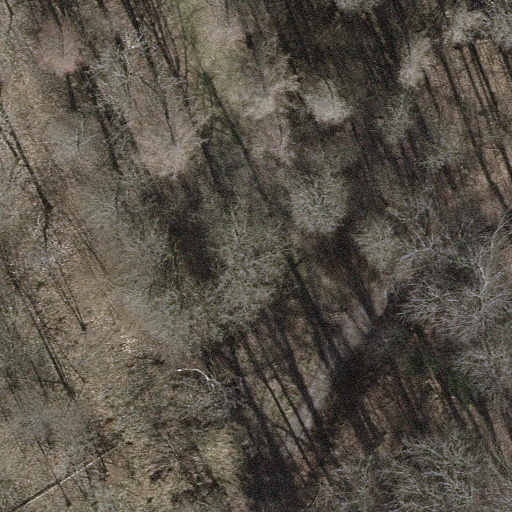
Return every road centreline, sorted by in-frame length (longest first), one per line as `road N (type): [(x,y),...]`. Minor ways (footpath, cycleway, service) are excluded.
road 1 (track): [(256,511),(314,372),(347,328),(453,227),(511,196)]
road 2 (track): [(189,0),(251,187),(287,264),(347,328)]
